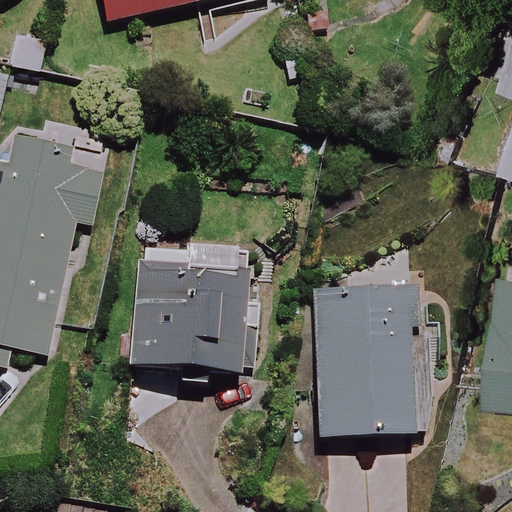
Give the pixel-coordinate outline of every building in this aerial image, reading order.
[(233,0),(96,0),(102,28),(233,0)] [(65,169),(68,155),(0,140),(0,371),(3,372),(7,353),(44,361),(72,227),(86,230),(97,176),(65,169)] [(511,142),(503,174),(511,176),(511,142)] [(247,250),(187,245),(191,200),(144,196),(130,371),(236,380),(247,250)] [(511,276),(499,276),(492,403),(511,404),(511,276)] [(411,346),(410,293),(311,296),(315,443),(427,440),(424,346),(411,346)]
